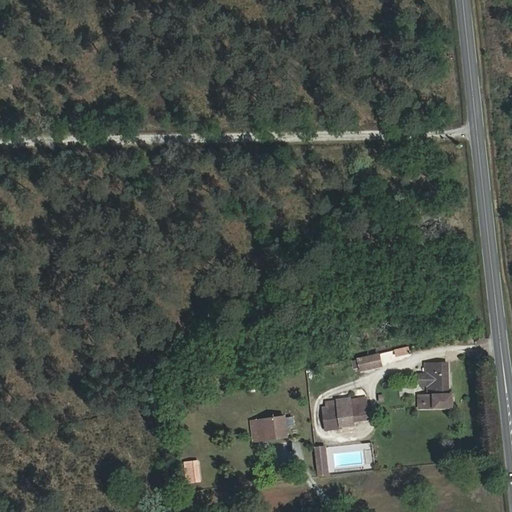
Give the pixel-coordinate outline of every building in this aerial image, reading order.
[(361,371),(384,365),(381,352),(358,358),(361,371)] [(427,393),(417,395),(418,409),(455,408),(455,393),(450,391),(449,362),(426,363),(427,393)] [(367,418),(366,407),(365,402),(351,403),(351,407),(338,408),(338,405),(330,405),(331,414),(324,414),(326,427),(340,426),(353,425),(352,419),(367,418)] [(264,421),(266,441),(286,438),(284,418),(264,421)] [(264,421),(258,422),(260,442),(266,441),(264,421)] [(253,442),(260,442),(258,422),(251,422),(253,442)] [(327,447),(316,448),(319,477),(330,476),(327,447)] [(197,463),(186,464),(188,484),(199,483),(197,463)]
